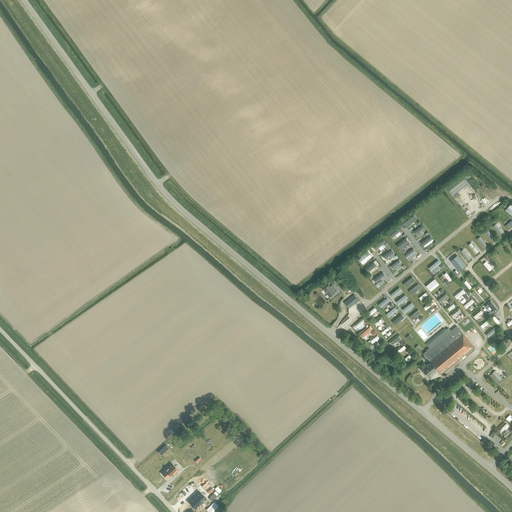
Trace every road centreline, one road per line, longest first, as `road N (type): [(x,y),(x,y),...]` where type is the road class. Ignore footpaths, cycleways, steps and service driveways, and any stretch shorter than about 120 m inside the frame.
road 1 (unclassified): [(511,488),(183,211),(23,0)]
road 2 (unclassified): [(174,511),(0,329)]
